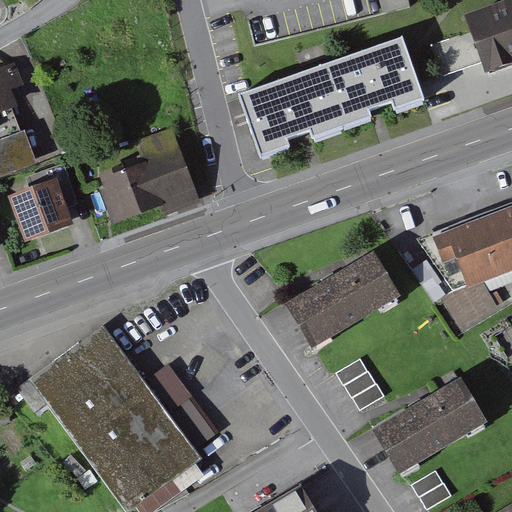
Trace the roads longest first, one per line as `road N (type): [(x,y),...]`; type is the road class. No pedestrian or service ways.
road 1 (residential): [(383,511),(245,323),(203,239)]
road 2 (primary): [(248,223),(511,129)]
road 3 (residential): [(248,223),(184,0)]
road 4 (primary): [(0,312),(203,239)]
